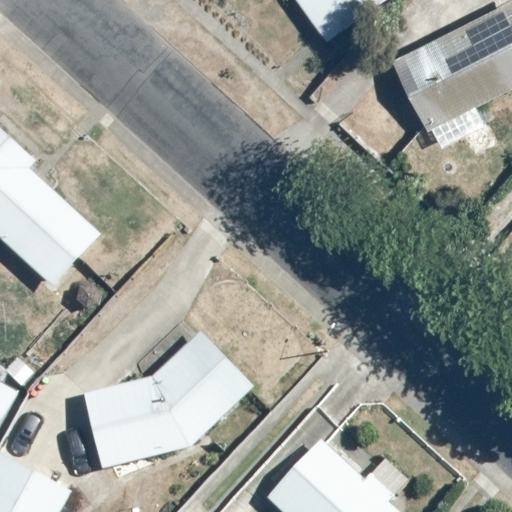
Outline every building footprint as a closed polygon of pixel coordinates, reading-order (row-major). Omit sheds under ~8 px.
[(387,0),(300,0),(330,41),(387,0)] [(511,89),(511,0),(396,63),(444,151),(489,127),(479,108),(511,89)] [(0,125),(0,241),(52,290),(104,234),(30,166),(36,159),(0,125)] [(152,375),(83,392),(102,467),(190,446),(255,385),(202,329),(152,375)] [(0,430),(18,397),(0,387),(0,430)] [(400,511),(321,438),(267,496),(284,511),(400,511)] [(65,511),(75,495),(2,456),(0,459),(0,511),(65,511)]
